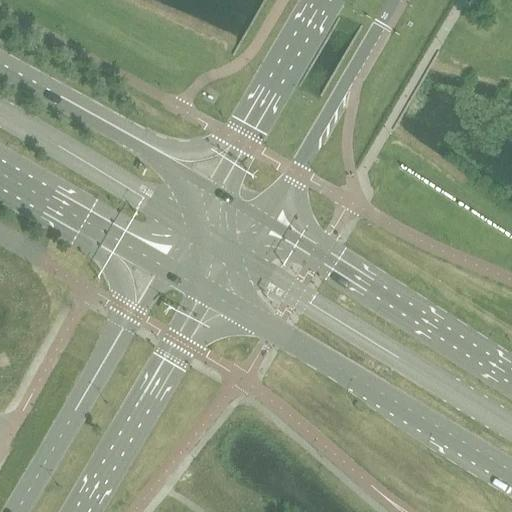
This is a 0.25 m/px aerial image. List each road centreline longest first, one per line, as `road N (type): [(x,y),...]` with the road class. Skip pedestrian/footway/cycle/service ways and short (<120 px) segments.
road 1 (primary): [(216,298),(511,474)]
road 2 (primary): [(511,378),(262,220)]
road 3 (primary): [(166,268),(131,312),(15,511)]
road 4 (primary): [(248,127),(209,146),(174,149),(0,58)]
road 5 (residential): [(262,220),(394,0)]
road 6 (primary): [(89,511),(169,362),(216,298)]
road 7 (primary): [(212,189),(0,68)]
road 8 (primary): [(0,175),(166,268)]
road 9 (residential): [(325,0),(248,127)]
